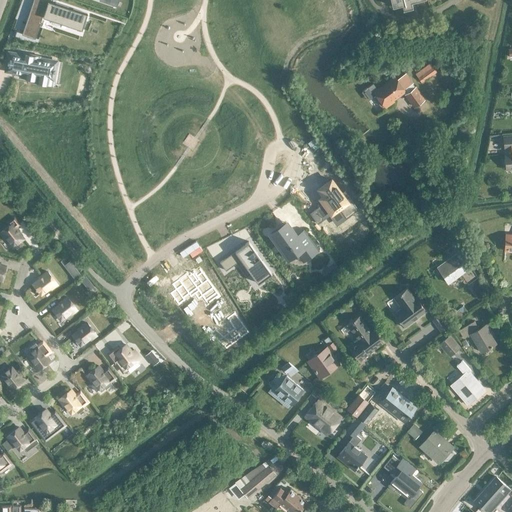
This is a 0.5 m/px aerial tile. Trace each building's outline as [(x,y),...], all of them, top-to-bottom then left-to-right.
[(28,22),(25,33),(36,37),(44,15),(81,28),(82,24),(85,25),(89,14),(49,0),(36,0),(34,7),(42,10),(37,25),(28,22)] [(391,0),(393,6),(402,4),(403,9),(413,7),(411,1),(416,0),(391,0)] [(2,47),(0,58),(7,60),(6,64),(11,65),(29,69),(43,72),(47,56),(26,52),(12,49),(2,47)] [(430,63),(416,74),(422,82),(436,71),(430,63)] [(377,89),(374,91),(386,108),(394,101),(393,100),(404,92),(414,106),(424,99),(405,73),(397,79),(395,76),(377,89)] [(505,154),(506,169),(511,168),(511,135),(503,136),(504,148),(510,147),(510,153),(505,154)] [(349,220),(361,212),(348,194),(345,196),(335,181),(322,190),(327,197),(323,200),(334,215),(342,210),(349,220)] [(317,223),(323,219),(316,209),(310,213),(317,223)] [(6,237),(13,245),(24,238),(18,231),(19,230),(16,226),(19,224),(14,218),(9,222),(11,224),(1,232),(5,238),(6,237)] [(308,253),(317,247),(305,230),(297,236),(288,224),(280,230),(278,228),(270,234),(288,258),(304,247),(308,253)] [(272,273),(249,241),(235,251),(243,262),(240,265),(247,275),(251,272),(258,283),(272,273)] [(449,283),(471,267),(460,252),(444,263),(448,270),(442,274),(449,283)] [(226,257),(220,262),(226,270),(232,266),(226,257)] [(57,283),(48,271),(40,277),(40,278),(34,283),(41,293),(50,287),(51,288),(57,283)] [(404,327),(427,310),(416,296),(415,298),(407,287),(395,296),(402,307),(394,313),(400,320),(398,321),(402,327),(404,326),(404,327)] [(70,312),(71,314),(77,309),(67,297),(60,303),(60,304),(53,309),(61,319),(70,312)] [(457,320),(468,312),(463,306),(452,314),(457,320)] [(365,317),(371,325),(378,321),(372,312),(365,317)] [(350,329),(358,339),(348,347),(358,361),(384,342),(378,334),(374,328),(371,330),(359,315),(347,325),(350,329)] [(439,315),(432,320),(440,331),(448,326),(439,315)] [(482,352),(496,343),(489,331),(491,330),(487,323),(479,329),(474,320),(459,329),(464,338),(470,333),(471,334),(482,352)] [(90,338),(91,339),(97,335),(87,322),(79,328),(80,329),(73,334),(81,344),(90,338)] [(437,344),(449,356),(460,346),(449,333),(437,344)] [(32,351),(28,354),(35,363),(33,364),(38,370),(50,360),(46,354),(50,351),(43,341),(37,345),(36,343),(30,348),(32,351)] [(126,344),(114,354),(118,360),(120,358),(127,367),(136,360),(137,361),(140,358),(134,350),(132,352),(126,344)] [(321,376),(339,363),(327,347),(309,360),(321,376)] [(465,374),(453,384),(468,402),(483,389),(468,372),(471,370),(462,360),(457,365),(465,374)] [(287,372),(291,369),(294,373),(299,370),(289,362),(283,367),(287,372)] [(106,389),(112,384),(110,382),(116,377),(108,368),(103,371),(99,365),(87,375),(91,381),(92,380),(95,383),(92,385),(96,391),(103,385),(106,389)] [(17,373),(12,366),(2,374),(9,383),(7,384),(12,390),(24,380),(18,372),(17,373)] [(291,404),(303,389),(287,376),(278,387),(277,387),(275,390),(291,404)] [(71,389),(59,399),(63,405),(65,404),(71,412),(75,409),(78,413),(84,408),(82,406),(88,401),(80,391),(76,395),(71,389)] [(317,400),(304,415),(322,430),(327,434),(335,424),(341,417),(327,405),(331,400),(317,389),(312,395),(317,400)] [(386,396),(381,401),(389,408),(389,407),(403,419),(405,420),(408,415),(415,407),(391,389),(386,396)] [(356,415),(367,401),(359,394),(348,408),(356,415)] [(370,402),(358,417),(366,424),(378,409),(370,402)] [(46,409),(34,418),(30,421),(35,427),(38,424),(40,423),(46,432),(56,424),(51,417),(52,417),(46,409)] [(354,435),(364,423),(356,417),(346,429),(354,435)] [(26,450),(32,445),(30,443),(36,439),(28,429),(24,433),(19,427),(7,436),(11,442),(13,441),(20,450),(24,447),(26,450)] [(438,461),(452,446),(435,430),(421,445),(438,461)] [(354,470),(366,455),(350,441),(339,453),(349,462),(347,464),(354,470)] [(0,471),(11,463),(3,453),(0,455),(0,471)] [(392,455),(383,466),(391,473),(393,470),(397,474),(387,486),(394,491),(398,486),(410,496),(422,482),(409,472),(413,467),(402,458),(400,460),(392,455)] [(269,466),(241,489),(247,497),(255,491),(276,473),(269,466)] [(496,476),(474,501),(487,511),(488,511),(510,488),(496,476)] [(280,487),(269,501),(276,507),(280,502),(292,511),(298,511),(306,502),(290,489),(287,493),(280,487)]
